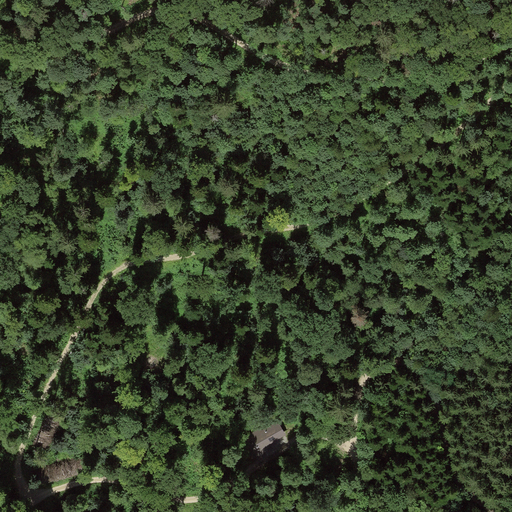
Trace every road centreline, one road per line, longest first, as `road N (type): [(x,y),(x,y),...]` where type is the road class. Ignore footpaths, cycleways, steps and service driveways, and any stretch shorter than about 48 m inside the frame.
road 1 (track): [(511,79),(413,169),(334,215),(110,270),(30,424),(19,477),(30,491)]
road 2 (track): [(511,45),(426,75),(327,78),(179,11),(132,15),(91,33),(0,52)]
road 3 (track): [(357,511),(358,461),(342,438),(323,434),(304,436),(198,499),(119,480),(30,491)]
road 4 (track): [(342,438),(368,364),(393,356),(420,367),(453,471),(465,490),(499,511)]
